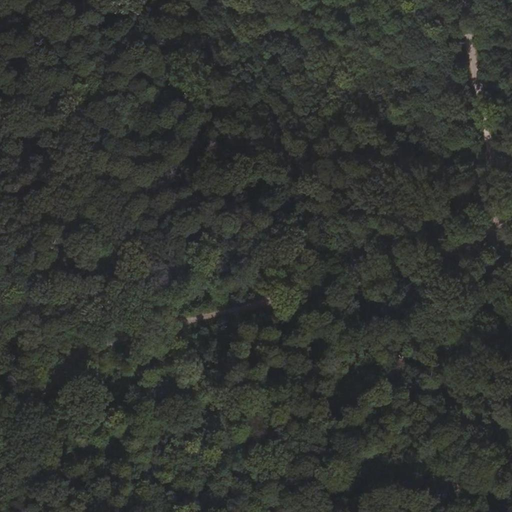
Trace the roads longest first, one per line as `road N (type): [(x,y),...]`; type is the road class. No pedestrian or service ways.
road 1 (unclassified): [(464,0),(500,191),(496,223),(431,261),(128,346),(83,370),(49,405),(0,478)]
road 2 (track): [(496,223),(401,145),(288,28),(259,16),(158,4),(51,7),(0,18)]
